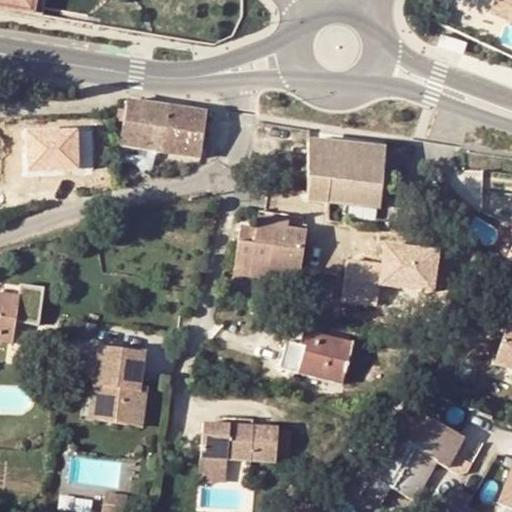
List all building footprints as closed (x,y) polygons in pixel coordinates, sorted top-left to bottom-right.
[(0,0),(0,4),(35,11),(36,0),(0,0)] [(511,0),(501,0),(497,12),(511,17),(511,0)] [(195,159),(204,115),(124,101),(117,148),(195,159)] [(28,171),(81,168),(80,130),(27,132),(28,171)] [(308,182),(332,186),(330,200),(380,206),(383,174),(386,146),(339,142),(313,140),(312,140),(308,182)] [(308,182),(308,189),(308,196),(330,200),(332,186),(308,182)] [(268,273),(295,278),(302,234),(274,230),(276,220),(253,217),(251,229),(249,244),(237,243),(230,282),(265,288),(268,273)] [(251,229),(240,228),(237,243),(249,244),(251,229)] [(264,292),(292,296),(295,278),(268,273),(265,288),(264,292)] [(41,320),(43,286),(21,285),(19,318),(41,320)] [(0,339),(12,341),(17,299),(0,297),(0,339)] [(511,327),(507,325),(494,363),(511,368),(511,327)] [(288,344),(281,370),(333,383),(344,345),(295,332),(292,345),(288,344)] [(103,387),(98,421),(142,427),(146,387),(139,387),(143,353),(98,347),(94,386),(103,387)] [(94,386),(89,420),(98,421),(103,387),(94,386)] [(378,464),(370,479),(393,490),(416,501),(437,463),(448,468),(455,455),(463,438),(413,414),(410,419),(402,415),(384,451),(378,448),(371,460),(378,464)] [(222,464),(274,466),(276,431),(198,426),(196,463),(222,464)] [(278,453),(292,453),(292,427),(279,427),(278,453)] [(455,455),(448,468),(461,474),(469,471),(473,463),(455,455)] [(196,463),(195,484),(220,486),(222,464),(196,463)] [(511,511),(511,470),(505,468),(490,511),(511,511)] [(363,494),(386,505),(393,490),(370,479),(363,494)] [(124,511),(127,495),(104,493),(101,511),(124,511)]
